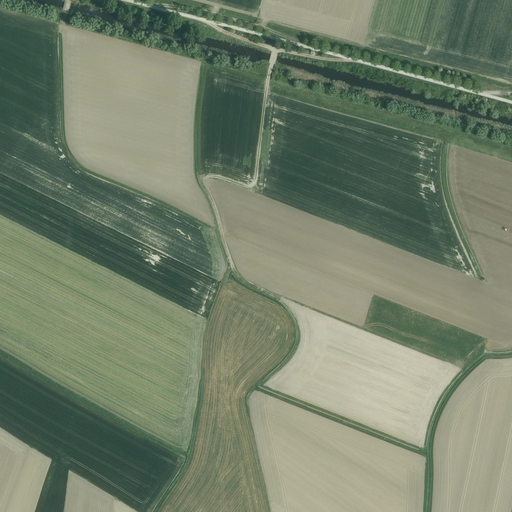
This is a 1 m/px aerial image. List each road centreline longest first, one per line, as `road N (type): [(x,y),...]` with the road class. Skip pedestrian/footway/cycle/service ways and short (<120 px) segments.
road 1 (unclassified): [(511,102),(125,0)]
road 2 (track): [(275,49),(254,183),(203,181),(233,269)]
road 3 (track): [(147,5),(209,12),(297,44)]
road 4 (track): [(206,21),(275,49),(355,60)]
